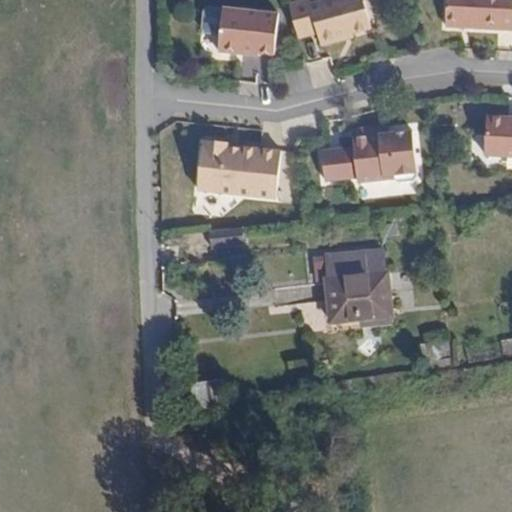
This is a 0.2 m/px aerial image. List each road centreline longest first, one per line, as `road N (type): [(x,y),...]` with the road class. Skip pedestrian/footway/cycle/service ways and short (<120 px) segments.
road 1 (residential): [(145,99),(276,110),(459,69),(511,72)]
road 2 (residential): [(145,99),(154,307)]
road 3 (track): [(154,307),(156,511)]
road 4 (track): [(296,511),(155,435)]
